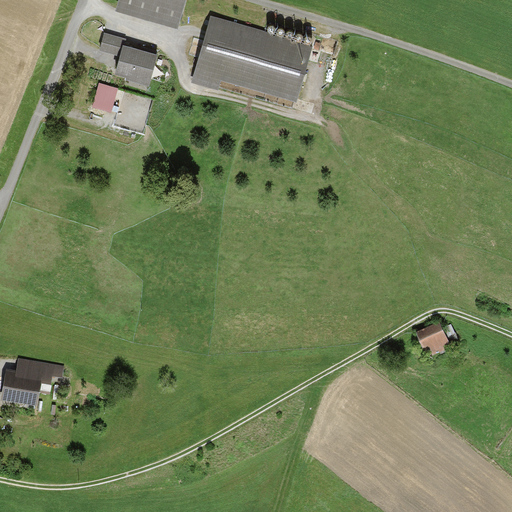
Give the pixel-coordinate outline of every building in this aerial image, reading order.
[(118,0),(115,12),(178,29),(186,0),(118,0)] [(210,15),(190,83),(218,91),(220,85),(294,106),(312,44),(210,15)] [(104,33),(100,50),(121,56),(124,47),(126,39),(104,33)] [(124,80),(148,86),(157,56),(124,47),(121,56),(116,75),(125,77),(124,80)] [(118,89),(99,83),(92,107),(111,112),(118,89)] [(440,321),(416,331),(426,353),(450,343),(440,321)] [(17,371),(6,369),(1,399),(37,405),(41,383),(51,384),(52,376),(62,378),(64,365),(19,358),(17,371)]
